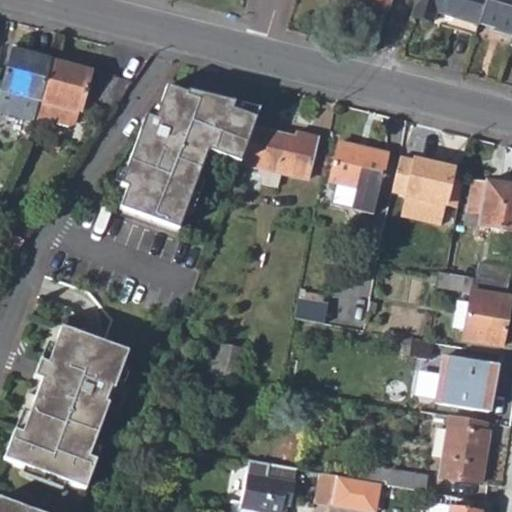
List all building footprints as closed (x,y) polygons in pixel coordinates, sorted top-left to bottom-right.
[(347,0),(385,11),(388,0),(347,0)] [(414,0),(410,17),(472,36),(476,25),(483,0),(414,0)] [(511,0),(483,0),(476,25),(510,35),(508,47),(511,48),(511,0)] [(0,86),(0,91),(38,102),(49,61),(10,51),(0,86)] [(89,72),(49,61),(38,102),(33,121),(27,139),(37,142),(39,136),(61,142),(69,138),(89,72)] [(98,74),(91,101),(110,106),(118,80),(98,74)] [(110,106),(114,107),(130,83),(118,80),(110,106)] [(186,93),(185,95),(165,89),(153,121),(144,118),(117,186),(126,189),(118,209),(177,232),(206,153),(238,165),(238,164),(241,158),(252,127),(255,119),(231,112),(233,105),(186,93)] [(0,111),(33,121),(38,102),(0,91),(0,111)] [(292,138),(252,127),(241,158),(238,164),(258,169),(256,177),(261,178),(260,184),(276,188),(280,174),(304,180),(315,138),(294,133),(292,138)] [(337,144),(327,184),(336,186),(332,205),(355,210),(354,212),(370,216),(385,155),(337,144)] [(442,205),(457,208),(462,183),(451,179),(452,171),(399,158),(392,192),(405,195),(402,208),(439,217),(442,205)] [(511,187),(472,181),(465,224),(511,232),(511,187)] [(22,242),(6,231),(0,239),(0,251),(12,259),(22,242)] [(478,265),(474,280),(506,285),(509,271),(478,265)] [(504,297),(506,285),(474,280),(444,274),(437,273),(435,286),(469,292),(461,341),(499,348),(508,299),(504,297)] [(327,305),(297,300),(293,319),(324,324),(327,305)] [(13,432),(2,461),(83,491),(94,462),(87,459),(107,405),(104,404),(109,390),(112,391),(126,354),(59,329),(46,365),(39,362),(33,378),(40,381),(20,434),(13,432)] [(169,363),(183,367),(192,343),(179,338),(169,363)] [(430,361),(433,343),(402,338),(400,355),(430,361)] [(203,359),(199,371),(237,378),(242,351),(218,346),(214,362),(203,359)] [(442,357),(435,404),(485,413),(491,382),(494,382),(497,367),(442,357)] [(485,424),(448,417),(439,478),(479,485),(487,434),(483,433),(485,424)] [(296,487),(295,487),(298,471),(249,461),(240,503),(239,507),(253,510),(254,511),(283,511),(284,508),(290,509),(296,487)] [(359,466),(356,481),(365,482),(380,485),(423,493),(426,478),(359,466)] [(312,502),(329,505),(335,477),(317,474),(312,502)] [(329,505),(360,510),(365,482),(356,481),(335,477),(329,505)] [(360,510),(366,511),(373,511),(380,485),(365,482),(360,510)] [(254,511),(253,510),(239,507),(240,503),(228,500),(223,505),(221,511),(254,511)] [(29,511),(0,501),(0,511),(29,511)] [(448,511),(450,506),(429,502),(427,511),(448,511)]
